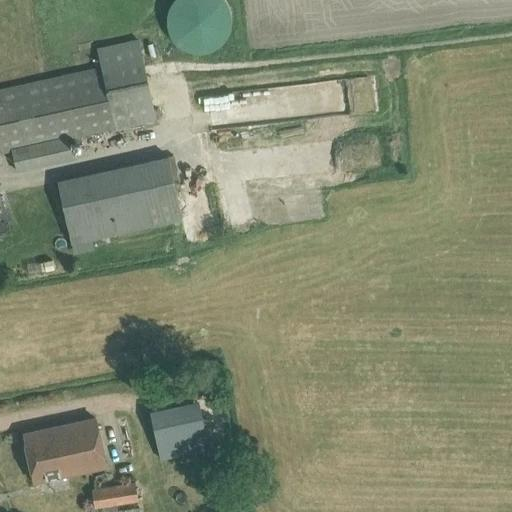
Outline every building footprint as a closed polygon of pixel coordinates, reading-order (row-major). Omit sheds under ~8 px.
[(166,16),(166,24),(167,31),(169,34),(170,37),(174,43),(178,46),(185,49),(190,51),(196,52),(204,52),(214,49),(220,44),(223,40),(227,34),(230,27),(231,18),(229,10),(227,5),(224,0),(171,0),(169,4),(166,9),(166,16)] [(0,152),(12,149),(68,137),(114,127),(115,128),(155,119),(138,39),(97,48),(101,67),(0,89),(0,152)] [(68,137),(12,149),(16,170),(72,158),(68,137)] [(167,155),(77,176),(57,180),(71,242),(149,225),(182,218),(167,155)] [(209,447),(198,400),(149,411),(160,458),(209,447)] [(95,418),(23,433),(34,480),(105,465),(95,418)] [(135,482),(111,486),(91,489),(94,507),(138,501),(135,482)]
